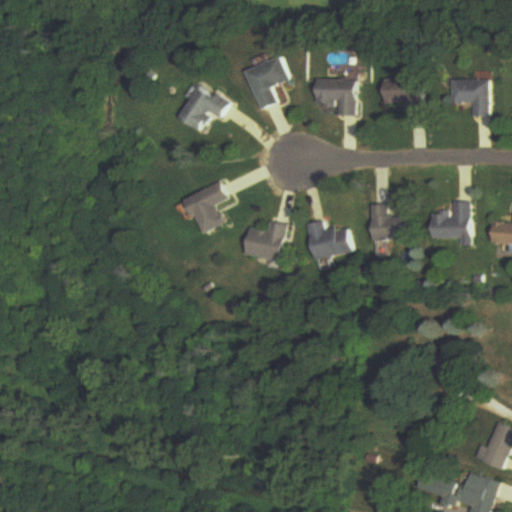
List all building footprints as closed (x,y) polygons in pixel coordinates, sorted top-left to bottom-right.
[(295,82),(286,59),(251,72),(266,112),(283,105),(277,89),(295,82)] [(411,118),(429,118),(429,80),(390,80),(390,105),(411,105),(411,118)] [(361,82),(322,81),(322,111),(342,111),(342,116),(361,117),(361,82)] [(495,81),(457,81),(457,105),(479,105),(479,116),(495,116),(495,81)] [(185,118),(206,133),(219,115),(227,120),(236,108),(207,87),(185,118)] [(182,205),(189,222),(200,217),(208,236),(231,225),(223,206),(235,201),(227,185),(182,205)] [(467,240),(467,248),(477,248),(477,203),(458,203),(458,215),(438,215),(438,240),(467,240)] [(377,242),(414,242),(413,217),(394,217),(394,205),(377,206),(377,242)] [(357,255),(353,229),(330,233),(329,222),(313,225),(319,261),(357,255)] [(252,257),(288,262),(293,226),(275,223),(274,233),(256,230),(252,257)] [(511,246),(511,224),(499,224),(498,245),(511,246)] [(507,472),(511,461),(511,427),(503,424),(492,450),(485,448),(480,460),(507,472)] [(495,511),(504,482),(472,474),(464,504),(476,507),(474,511),(495,511)]
